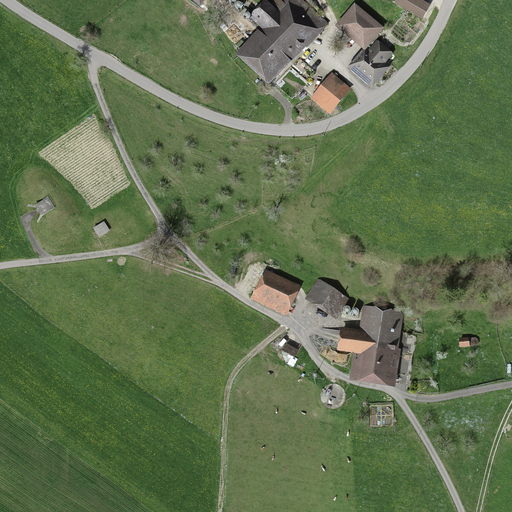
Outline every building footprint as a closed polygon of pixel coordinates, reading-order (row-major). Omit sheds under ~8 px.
[(281,0),(272,10),(266,4),(253,18),(267,31),(244,54),(269,78),(308,38),(312,43),(321,33),(320,32),(328,24),(301,0),(281,0)] [(429,5),(421,0),(397,0),(396,2),(422,17),(429,5)] [(342,26),(365,46),(380,29),(356,9),(342,26)] [(385,67),(383,65),(391,54),(378,43),(369,53),(368,52),(354,68),(371,83),(385,67)] [(328,111),(348,87),(333,74),(313,99),(328,111)] [(38,207),(42,213),(43,215),(54,208),(48,198),(37,205),(38,207)] [(104,223),(96,228),(100,236),(109,230),(104,223)] [(254,299),(286,314),(299,287),(267,272),(254,299)] [(347,298),(321,281),(309,299),(335,316),(347,298)] [(382,310),(368,308),(364,334),(343,330),(340,350),(355,352),(352,374),(390,379),(399,319),(399,318),(382,315),(382,310)]
